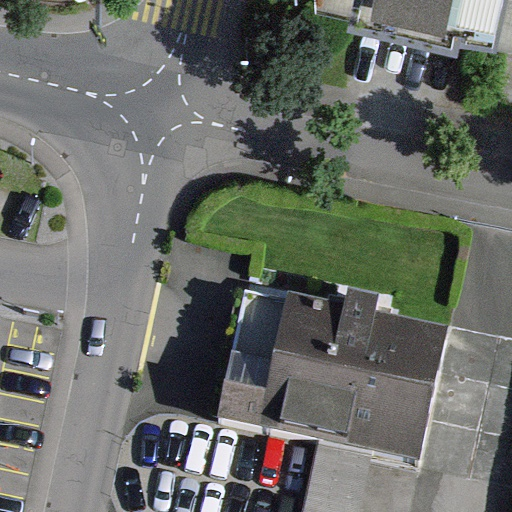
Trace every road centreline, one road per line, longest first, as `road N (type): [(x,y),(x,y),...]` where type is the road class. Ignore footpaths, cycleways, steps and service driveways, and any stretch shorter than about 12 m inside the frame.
road 1 (residential): [(158,118),(74,511)]
road 2 (residential): [(511,187),(158,118)]
road 3 (residential): [(0,78),(158,118)]
road 4 (residential): [(158,118),(189,0)]
